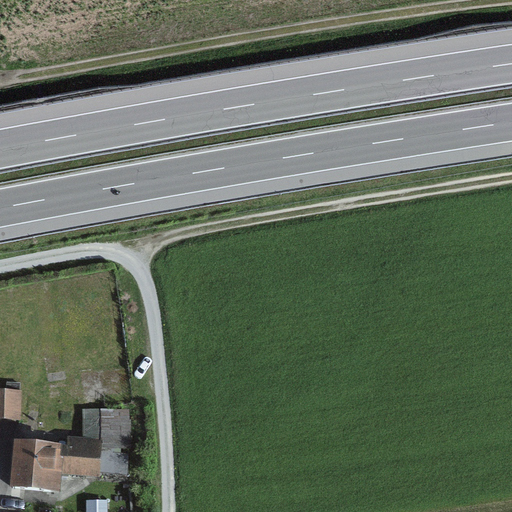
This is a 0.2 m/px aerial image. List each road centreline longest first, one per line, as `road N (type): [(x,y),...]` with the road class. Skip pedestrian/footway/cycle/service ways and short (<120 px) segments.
road 1 (motorway): [(0,210),(511,123)]
road 2 (motorway): [(511,63),(0,149)]
road 3 (track): [(132,258),(175,237),(511,173)]
road 4 (track): [(0,271),(101,251),(132,258)]
